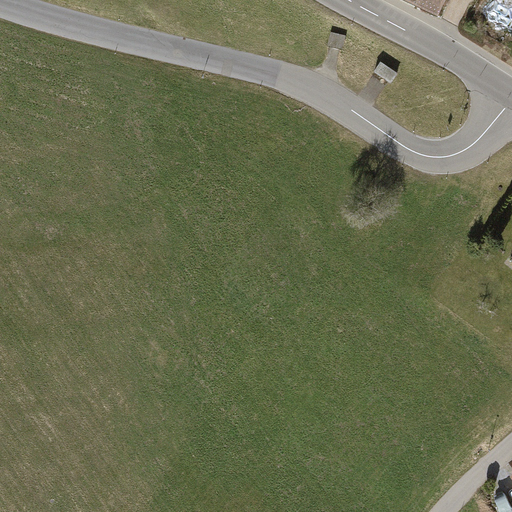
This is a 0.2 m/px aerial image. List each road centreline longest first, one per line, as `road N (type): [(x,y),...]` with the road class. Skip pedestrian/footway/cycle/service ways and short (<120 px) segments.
road 1 (tertiary): [(0,3),(280,75),(430,157),(469,147),(511,100)]
road 2 (tertiary): [(348,0),(511,93)]
